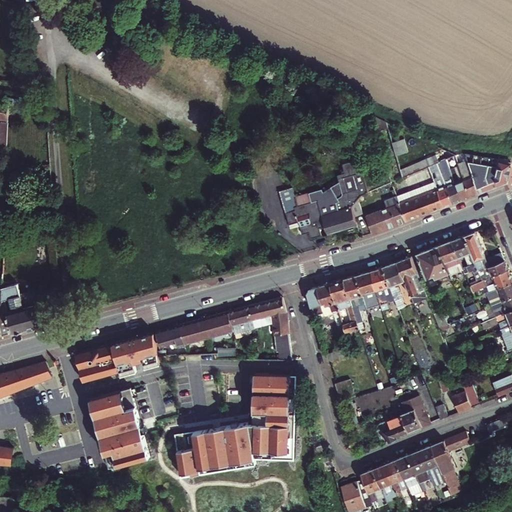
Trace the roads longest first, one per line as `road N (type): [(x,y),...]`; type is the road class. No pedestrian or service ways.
road 1 (residential): [(289,274),(341,456),(370,456),(511,402)]
road 2 (tertiary): [(0,354),(289,274)]
road 3 (tertiary): [(289,274),(498,204)]
